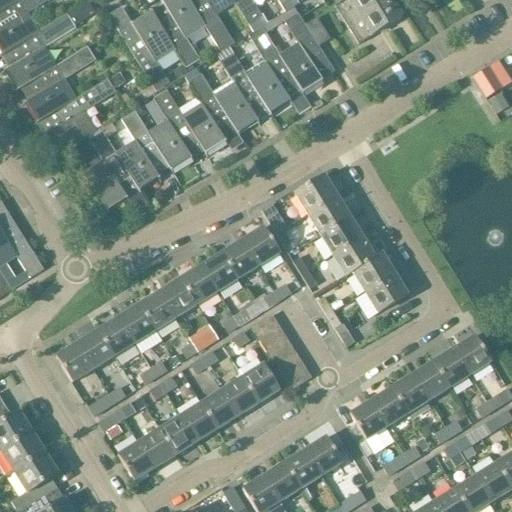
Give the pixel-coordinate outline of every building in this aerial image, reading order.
[(45,0),(19,0),(16,2),(0,13),(0,52),(3,57),(16,48),(15,48),(33,36),(21,17),(46,1),(45,0)] [(0,0),(0,13),(16,2),(15,0),(0,0)] [(171,48),(182,67),(185,71),(198,62),(182,36),(201,25),(201,24),(190,7),(186,0),(173,0),(162,7),(172,22),(160,29),(160,30),(171,48)] [(186,0),(190,7),(201,24),(201,25),(215,47),(219,54),(228,48),(232,46),(228,39),(212,13),(231,1),(230,0),(186,0)] [(248,0),(230,0),(231,1),(247,27),(260,19),(248,0)] [(283,14),(297,6),(293,0),(289,0),(288,1),(279,7),(283,14)] [(357,47),(402,20),(389,0),(346,0),(334,8),(357,47)] [(8,70),(20,91),(36,80),(50,72),(50,71),(38,53),(75,30),(66,16),(15,48),(16,48),(23,60),(8,70)] [(300,50),(281,62),(280,62),(290,77),(289,77),(298,92),(299,93),(333,72),(318,48),(304,27),(297,16),(284,24),(300,50)] [(152,60),(171,48),(160,30),(160,29),(153,17),(120,37),(154,93),(168,85),(152,60)] [(316,20),(304,27),(318,48),(329,41),(316,20)] [(261,29),(248,37),(251,44),(252,44),(265,36),(261,29)] [(262,61),(243,72),(249,82),(247,82),(257,96),(256,97),(264,109),(266,113),(287,100),(286,99),(298,92),(289,77),(290,77),(280,62),(281,62),(266,37),(265,36),(252,44),(262,61)] [(50,72),(36,80),(44,93),(27,103),(40,123),(38,125),(40,124),(57,113),(56,113),(70,104),(70,103),(59,85),(94,63),(86,48),(50,71),(50,72)] [(219,54),(215,57),(220,64),(233,56),(228,48),(219,54)] [(229,80),(211,91),(217,102),(216,102),(225,116),(225,117),(234,133),(254,120),(252,116),(264,109),(256,97),(257,96),(247,82),(249,82),(243,72),(233,56),(220,64),(229,80)] [(172,72),(172,73),(177,81),(183,77),(185,76),(187,75),(185,71),(182,67),(172,72)] [(485,70),(470,80),(475,88),(483,100),(489,96),(498,91),(485,70)] [(216,102),(217,102),(211,91),(201,77),(188,85),(203,110),(184,122),(183,123),(191,134),(195,142),(202,153),(222,141),(234,133),(225,117),(225,116),(216,102)] [(57,113),(40,124),(46,134),(57,153),(93,133),(81,115),(114,94),(113,92),(106,82),(106,80),(70,103),(70,104),(56,113),(57,113)] [(159,154),(163,162),(168,169),(188,157),(184,149),(195,142),(191,134),(183,123),(184,122),(166,93),(153,101),(169,127),(150,138),(149,139),(159,154)] [(141,104),(135,108),(141,118),(147,115),(141,104)] [(149,139),(150,138),(134,113),(120,122),(136,147),(117,159),(116,159),(135,189),(156,177),(151,169),(163,162),(159,154),(149,139)] [(104,167),(84,179),(103,209),(135,189),(116,159),(117,159),(105,140),(101,133),(88,141),(104,167)] [(307,217),(335,200),(335,199),(337,198),(330,187),(328,188),(322,178),(294,196),(307,217)] [(320,238),(348,220),(347,219),(349,218),(343,208),(341,209),(335,200),(307,217),(320,238)] [(271,206),(261,212),(275,236),(282,232),(286,229),(271,206)] [(354,230),(348,220),(320,238),(332,258),(361,241),(360,239),(362,238),(356,228),(354,230)] [(263,230),(242,243),(258,269),(279,256),(263,230)] [(282,232),(275,236),(284,249),(290,245),(282,232)] [(0,233),(0,262),(13,255),(28,280),(42,272),(20,236),(7,244),(0,233)] [(376,260),(375,259),(369,249),(367,250),(361,241),(332,258),(345,279),(352,275),(352,274),(376,260)] [(258,269),(242,243),(221,256),(238,282),(258,269)] [(217,295),(238,282),(221,256),(200,268),(217,295)] [(380,256),(375,259),(376,260),(352,274),(352,275),(364,295),(393,277),(392,275),(393,274),(388,264),(386,265),(380,256)] [(301,277),(308,273),(299,259),(292,263),(301,277)] [(217,295),(200,268),(180,281),(196,308),(217,295)] [(315,286),(308,273),(301,277),(309,290),(315,286)] [(0,298),(9,292),(0,277),(0,298)] [(398,286),(393,277),(364,295),(377,315),(406,297),(405,295),(406,294),(400,285),(398,286)] [(175,320),(196,308),(180,281),(159,294),(175,320)] [(274,293),(279,301),(290,295),(284,286),(274,293)] [(269,308),(279,301),(274,293),(263,299),(269,308)] [(159,294),(138,307),(154,333),(175,320),(159,294)] [(326,317),(332,313),(323,299),(317,303),(326,317)] [(138,307),(118,320),(134,346),(154,333),(138,307)] [(232,319),(238,329),(249,322),(243,312),(232,319)] [(341,327),(332,313),(326,317),(334,331),(341,327)] [(257,341),(278,328),(271,317),(250,329),(257,341)] [(227,335),(238,329),(232,319),(221,325),(227,335)] [(134,346),(118,320),(97,333),(113,359),(134,346)] [(263,351),(284,338),(278,328),(257,341),(263,351)] [(202,338),(190,345),(196,354),(207,347),(216,341),(211,332),(202,338)] [(93,372),(113,359),(97,333),(76,346),(93,372)] [(236,351),(249,342),(244,334),(230,343),(236,351)] [(270,362),(290,349),(284,338),(263,351),(270,362)] [(474,338),(452,351),(469,377),(490,364),(474,338)] [(186,360),(196,354),(190,345),(180,351),(186,360)] [(93,372),(76,346),(55,359),(71,385),(93,372)] [(276,372),(297,359),(290,349),(270,362),(276,372)] [(452,351),(432,364),(448,390),(469,377),(452,351)] [(213,354),(201,361),(206,369),(218,362),(213,354)] [(178,356),(171,360),(176,367),(182,362),(178,356)] [(283,382),(303,369),(297,359),(276,372),(283,382)] [(206,369),(201,361),(190,368),(195,376),(206,369)] [(161,364),(150,370),(155,379),(166,372),(161,364)] [(432,364),(411,377),(427,403),(448,390),(432,364)] [(262,367),(241,380),(258,406),(279,393),(262,367)] [(309,379),(303,369),(283,382),(289,392),(309,379)] [(155,379),(150,370),(139,377),(145,386),(155,379)] [(411,377),(390,390),(406,416),(427,403),(411,377)] [(160,387),(165,395),(177,388),(172,379),(160,387)] [(241,380),(221,392),(237,419),(258,406),(241,380)] [(154,402),(165,395),(160,387),(149,393),(154,402)] [(108,397),(114,405),(125,398),(119,390),(108,397)] [(390,390),(369,403),(386,429),(406,416),(390,390)] [(221,392),(200,405),(217,431),(237,419),(221,392)] [(505,392),(485,404),(491,413),(511,401),(505,392)] [(93,418),(114,405),(108,397),(87,409),(93,418)] [(386,429),(369,403),(348,416),(364,442),(386,429)] [(485,404),(475,411),(480,420),(491,413),(485,404)] [(118,413),(124,421),(136,414),(130,405),(118,413)] [(217,431),(200,405),(180,418),(196,444),(217,431)] [(0,453),(30,435),(24,426),(27,424),(20,414),(18,415),(17,413),(0,423),(0,453)] [(103,434),(124,421),(118,413),(98,425),(103,434)] [(507,413),(496,420),(501,427),(511,421),(507,413)] [(175,457),(196,444),(180,418),(159,431),(175,457)] [(501,427),(496,420),(485,426),(490,434),(501,427)] [(455,423),(444,430),(450,438),(461,432),(455,423)] [(450,438),(444,430),(434,437),(439,445),(450,438)] [(175,457),(159,431),(138,444),(154,470),(175,457)] [(31,435),(30,435),(0,453),(0,454),(12,475),(43,455),(37,446),(39,445),(32,434),(31,435)] [(325,439),(304,452),(320,479),(341,466),(325,439)] [(466,439),(455,445),(460,454),(471,447),(466,439)] [(133,483),(154,470),(138,444),(117,457),(133,483)] [(460,454),(455,445),(444,452),(449,461),(460,454)] [(414,449),(402,456),(407,465),(419,457),(414,449)] [(304,452),(283,465),(300,492),(320,479),(304,452)] [(511,454),(494,465),(511,492),(511,490),(511,454)] [(48,464),(43,455),(12,475),(25,495),(10,504),(14,511),(22,511),(56,491),(49,481),(57,476),(56,474),(57,474),(50,463),(48,464)] [(402,456),(382,469),(387,477),(407,465),(402,456)] [(283,465),(262,478),(279,505),(300,492),(283,465)] [(424,465),(412,472),(417,481),(429,473),(424,465)] [(494,465),(474,478),(490,504),(511,492),(494,465)] [(412,472),(392,484),(397,493),(417,481),(412,472)] [(267,511),(279,505),(262,478),(241,491),(254,511),(267,511)] [(474,478),(453,491),(465,511),(478,511),(490,504),(474,478)] [(233,511),(241,511),(244,510),(231,490),(222,495),(233,511)] [(56,491),(22,511),(72,511),(66,501),(64,503),(63,501),(62,501),(56,491)] [(465,511),(453,491),(432,504),(437,511),(465,511)] [(360,493),(338,507),(340,511),(348,511),(365,502),(360,493)]
